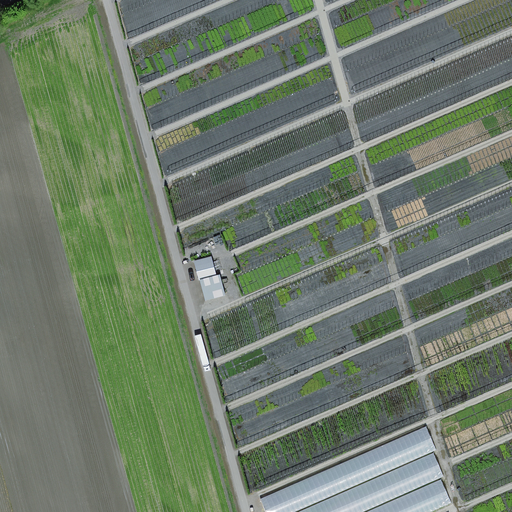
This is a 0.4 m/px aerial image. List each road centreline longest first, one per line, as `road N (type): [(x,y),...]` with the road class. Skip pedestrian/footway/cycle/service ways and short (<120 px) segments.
road 1 (track): [(318,0),(459,511)]
road 2 (track): [(107,0),(247,511)]
road 3 (track): [(511,31),(157,183)]
road 4 (track): [(169,229),(511,82)]
road 5 (track): [(511,132),(224,256),(234,303)]
road 6 (track): [(144,137),(464,0)]
road 7 (track): [(194,321),(511,183)]
road 8 (track): [(511,235),(206,365)]
road 9 (track): [(219,410),(511,283)]
road 10 (track): [(511,334),(231,454)]
road 11 (track): [(244,500),(511,385)]
road 12 (track): [(350,0),(132,92)]
